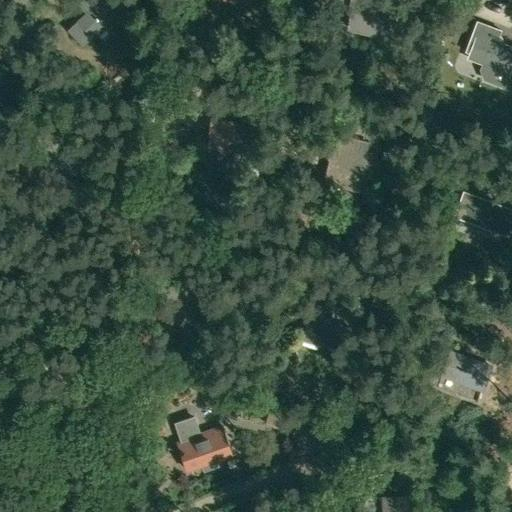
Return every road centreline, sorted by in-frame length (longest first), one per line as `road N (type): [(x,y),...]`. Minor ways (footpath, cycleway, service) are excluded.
road 1 (track): [(127,511),(152,489),(201,472),(303,461),(321,473),(337,511)]
road 2 (unknown): [(290,0),(263,231)]
